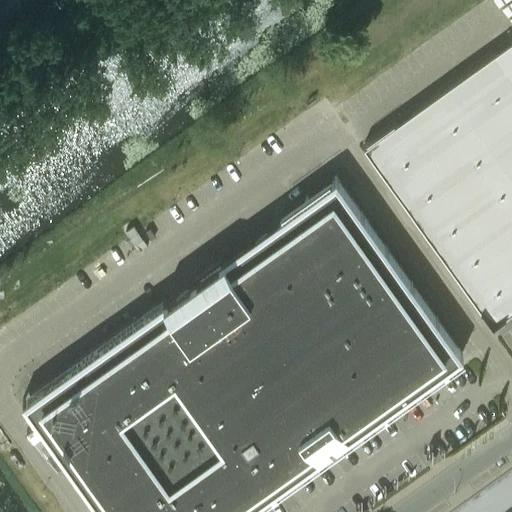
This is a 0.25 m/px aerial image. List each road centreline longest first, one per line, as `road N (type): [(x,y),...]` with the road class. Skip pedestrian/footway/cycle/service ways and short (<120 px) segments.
road 1 (unknown): [(0,368),(302,148),(345,146)]
road 2 (unknown): [(296,511),(511,355)]
road 3 (unknown): [(511,345),(345,146)]
road 4 (unknown): [(345,146),(501,28)]
road 5 (unknown): [(78,511),(0,397)]
road 6 (unclassified): [(511,438),(408,511)]
